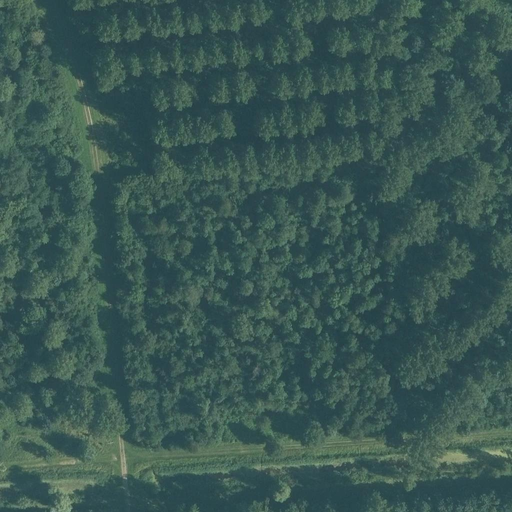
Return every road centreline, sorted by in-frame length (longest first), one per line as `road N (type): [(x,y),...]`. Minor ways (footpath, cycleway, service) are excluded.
road 1 (track): [(130,511),(95,128),(53,0)]
road 2 (track): [(511,434),(0,471)]
road 3 (track): [(511,480),(130,509)]
